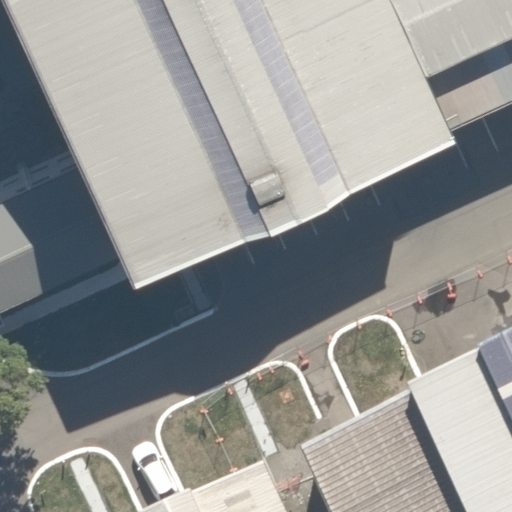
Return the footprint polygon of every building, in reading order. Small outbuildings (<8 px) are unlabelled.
[(0,0),(0,19),(61,155),(108,249),(437,99),(391,0),(0,0)] [(511,64),(511,0),(391,0),(437,99),(511,64)] [(0,298),(108,249),(61,155),(0,183),(0,298)] [(511,511),(511,379),(313,469),(332,511),(511,511)] [(281,511),(274,495),(237,511),(281,511)]
